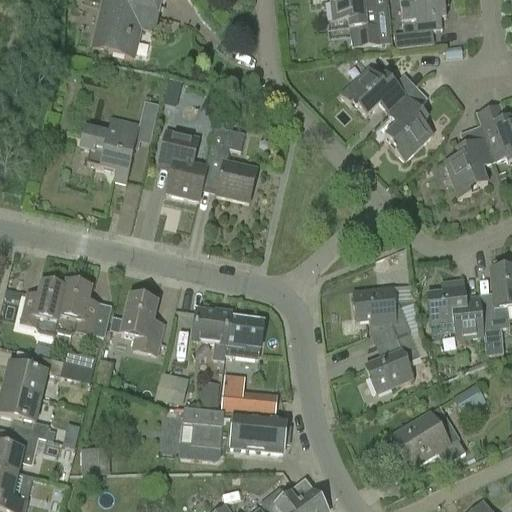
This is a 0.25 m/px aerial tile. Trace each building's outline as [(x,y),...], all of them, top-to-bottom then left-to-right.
[(103,0),(91,52),(135,63),(147,14),(157,16),(160,0),(103,0)] [(374,0),(328,0),(332,28),(348,26),(350,50),(389,46),(384,0),(375,0),(374,0)] [(399,11),(402,38),(394,39),(395,54),(434,49),(432,35),(442,34),(440,23),(445,23),(443,4),(447,4),(446,0),(406,0),(407,10),(399,11)] [(443,52),(444,64),(462,62),(461,50),(443,52)] [(377,109),(386,118),(397,107),(405,100),(384,78),(378,84),(367,73),(338,101),(348,111),(351,107),(364,121),(377,109)] [(426,103),(414,91),(405,100),(397,107),(386,118),(396,128),(383,140),(396,154),(393,157),(402,167),(431,139),(420,128),(426,122),(417,112),(426,103)] [(137,128),(152,132),(157,109),(142,106),(139,119),(137,128)] [(511,129),(509,130),(506,122),(491,128),(486,115),(472,120),(485,153),(491,170),(503,165),(505,170),(511,167),(511,129)] [(112,186),(124,189),(138,131),(108,124),(105,138),(82,133),(77,154),(88,156),(85,169),(114,175),(112,186)] [(208,158),(204,173),(205,173),(200,193),(215,197),(214,201),(247,209),(255,176),(224,168),(225,162),(227,163),(229,155),(240,157),(244,139),(215,132),(208,158)] [(205,173),(204,173),(187,169),(193,144),(165,137),(158,164),(172,167),(165,198),(197,206),(200,193),(205,173)] [(491,170),(485,153),(474,158),(470,148),(454,154),(457,162),(442,167),(456,204),(469,200),(467,196),(484,189),(479,174),(491,170)] [(495,320),(481,322),(483,342),(484,342),(483,334),(508,332),(506,313),(511,312),(511,264),(500,266),(502,274),(490,275),(495,320)] [(429,331),(430,330),(431,341),(454,338),(454,345),(483,342),(481,322),(480,316),(466,317),(462,283),(440,286),(442,299),(426,301),(429,331)] [(25,298),(20,320),(18,329),(36,333),(38,338),(53,342),(58,323),(63,293),(41,287),(38,301),(25,298)] [(58,323),(53,342),(55,342),(56,336),(70,339),(74,336),(104,343),(111,311),(87,306),(90,293),(65,287),(63,293),(58,323)] [(397,311),(393,312),(391,294),(351,299),(354,327),(373,325),(375,338),(389,332),(395,345),(408,340),(397,311)] [(157,309),(128,302),(120,339),(136,343),(133,355),(156,360),(163,331),(152,328),(157,309)] [(222,367),(227,321),(196,317),(192,347),(215,350),(213,366),(222,367)] [(229,322),(227,321),(222,367),(223,367),(224,361),(256,365),(257,354),(258,354),(261,328),(228,324),(229,322)] [(417,336),(408,340),(395,345),(399,357),(364,371),(376,400),(412,385),(405,370),(419,365),(418,364),(427,360),(417,336)] [(66,357),(63,368),(92,375),(95,363),(66,357)] [(9,369),(3,394),(40,403),(46,379),(89,389),(92,375),(63,368),(27,359),(24,373),(9,369)] [(99,365),(94,389),(108,392),(113,368),(99,365)] [(154,404),(182,410),(188,384),(160,377),(154,404)] [(200,396),(198,417),(201,417),(215,419),(218,398),(218,393),(218,389),(201,387),(200,396)] [(464,420),(488,406),(476,387),(453,402),(464,420)] [(218,398),(215,419),(243,421),(252,422),(253,407),(234,405),(235,395),(218,393),(218,398)] [(3,394),(0,405),(0,420),(17,425),(13,438),(37,444),(44,446),(48,431),(34,428),(40,403),(3,394)] [(463,458),(437,414),(390,443),(407,471),(414,472),(436,459),(443,470),(463,458)] [(218,453),(239,455),(243,421),(215,419),(201,417),(198,417),(182,415),(181,429),(192,430),(190,448),(181,447),(181,448),(180,448),(179,463),(217,467),(218,453)] [(252,422),(243,421),(239,455),(281,459),(285,426),(279,425),(252,422)] [(0,448),(0,475),(17,480),(17,479),(20,467),(27,469),(31,466),(37,444),(13,438),(9,437),(6,450),(0,448)] [(80,480),(109,480),(109,454),(80,454),(80,480)] [(0,511),(24,511),(31,482),(17,479),(17,480),(0,475),(0,511)] [(321,511),(302,488),(288,499),(284,494),(278,493),(259,507),(262,511),(321,511)]
